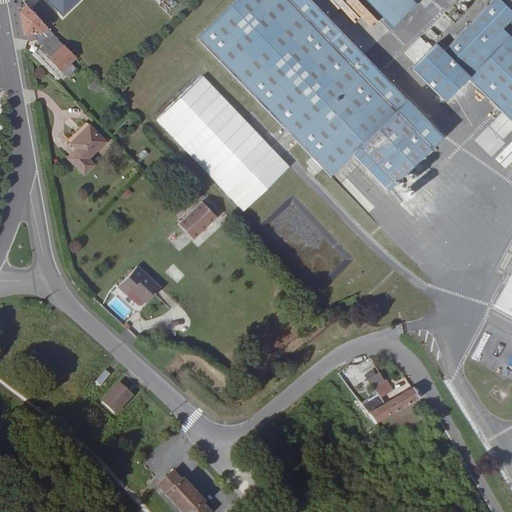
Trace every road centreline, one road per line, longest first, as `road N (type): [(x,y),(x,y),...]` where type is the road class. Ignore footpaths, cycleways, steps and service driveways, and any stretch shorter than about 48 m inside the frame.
road 1 (residential): [(53,279),(205,432),(232,436),(255,427),(354,345),(405,355),(498,511)]
road 2 (unknown): [(467,286),(345,173)]
